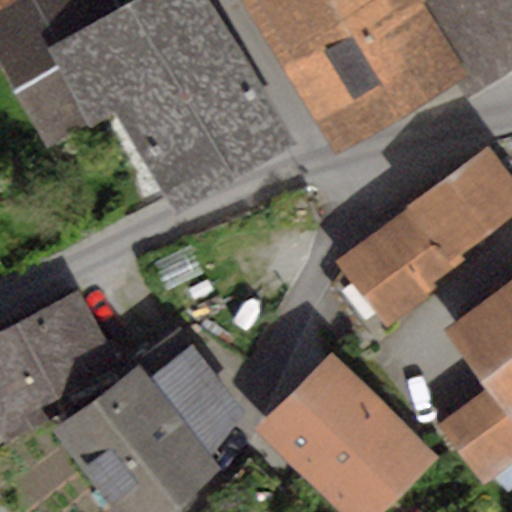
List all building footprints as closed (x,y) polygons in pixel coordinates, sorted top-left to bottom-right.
[(105,0),(0,0),(0,63),(43,132),(85,105),(98,125),(118,112),(172,199),(279,133),(196,0),(128,0),(112,10),(105,0)] [(435,0),(269,0),(346,127),(468,54),(435,0)] [(511,0),(455,0),(500,70),(511,61),(511,0)] [(415,213),(347,263),(387,318),(425,291),(421,285),(454,261),(450,255),(511,209),(511,181),(489,150),(411,207),(415,213)] [(497,388),(441,426),(481,482),(511,460),(511,287),(454,328),(497,388)] [(79,289),(0,333),(0,412),(13,436),(126,373),(79,289)] [(201,338),(66,430),(126,511),(161,511),(243,399),(201,338)] [(332,366),(267,431),(346,511),(370,511),(424,459),(332,366)]
